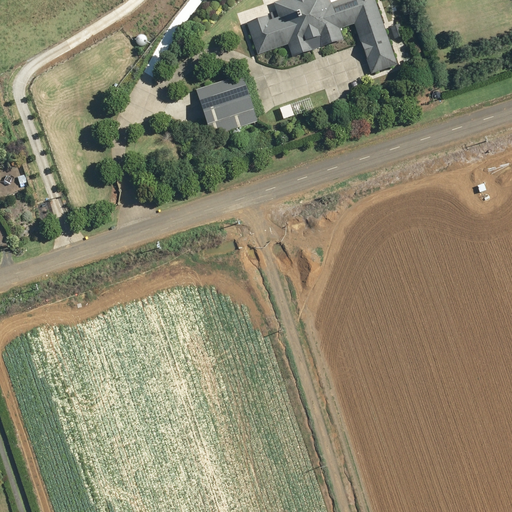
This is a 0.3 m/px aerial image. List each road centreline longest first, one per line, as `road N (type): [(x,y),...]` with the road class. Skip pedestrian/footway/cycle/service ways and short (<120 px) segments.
road 1 (unclassified): [(511,111),(0,277)]
road 2 (unknown): [(132,234),(115,141),(149,65),(199,0)]
